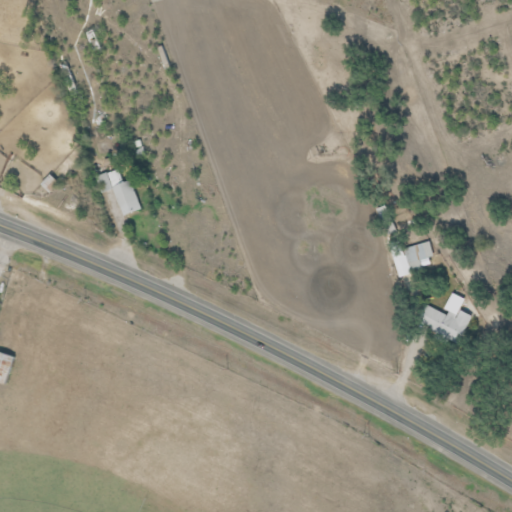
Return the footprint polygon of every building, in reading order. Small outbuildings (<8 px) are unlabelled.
[(58,66),(70,97),(77,94),(66,63),(58,66)] [(140,210),(129,181),(121,184),(117,170),(95,177),(101,193),(112,189),(121,216),(140,210)] [(377,210),(386,235),(394,232),(385,207),(377,210)] [(405,277),(421,272),(418,261),(433,257),(429,243),(402,250),(406,265),(402,266),(405,277)] [(447,316),(423,305),(414,326),(458,345),(471,316),(451,308),(447,316)] [(0,385),(3,386),(12,357),(0,353),(0,385)]
